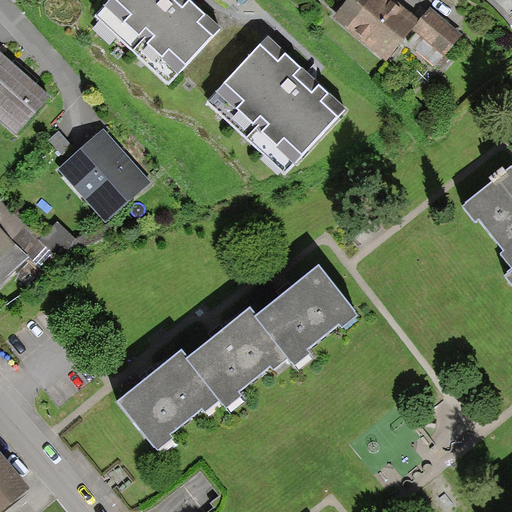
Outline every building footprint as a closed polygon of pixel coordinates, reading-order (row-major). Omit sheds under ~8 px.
[(221,32),(186,0),(108,0),(92,18),(167,89),(221,32)] [(433,0),(427,9),(415,0),(345,0),(340,6),(433,81),(474,30),(436,0),(433,0)] [(342,114),(267,46),(216,101),(292,169),(342,114)] [(0,118),(15,132),(44,97),(0,59),(0,118)] [(143,185),(101,136),(61,171),(104,219),(143,185)] [(511,176),(508,172),(462,210),(511,269),(511,270),(502,278),(511,289),(511,176)] [(0,275),(18,258),(0,238),(0,275)] [(177,353),(115,404),(154,451),(217,399),(225,409),(286,359),(293,368),(355,317),(315,270),(259,316),(250,305),(183,361),(177,353)] [(0,467),(0,508),(20,491),(0,467)]
